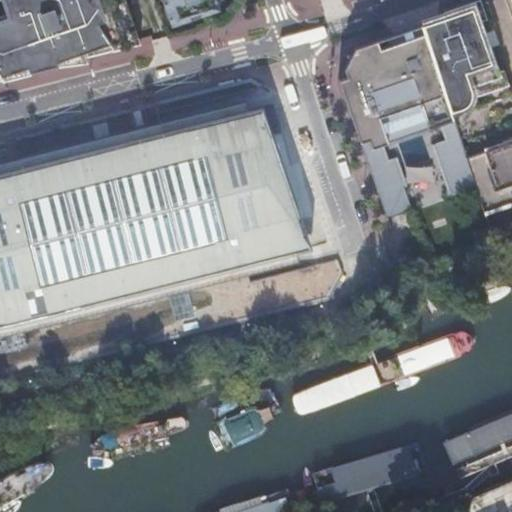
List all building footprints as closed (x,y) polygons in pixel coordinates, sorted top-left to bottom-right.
[(0,0),(0,78),(26,72),(139,43),(123,0),(2,0),(6,11),(8,16),(0,19),(0,0)] [(195,18),(205,14),(219,10),(218,7),(215,0),(162,0),(171,26),(195,18)] [(480,4),(473,6),(478,20),(480,19),(480,21),(485,19),(480,4)] [(448,104),(451,113),(460,110),(506,94),(501,82),(490,47),(489,46),(490,45),(489,43),(488,44),(486,37),(487,37),(486,34),(485,35),(485,33),(480,21),(480,19),(478,20),(473,6),(420,25),(421,29),(430,53),(441,85),(448,104)] [(6,11),(0,13),(0,19),(8,16),(6,11)] [(366,161),(387,218),(411,209),(392,158),(383,161),(377,145),(442,122),(448,139),(434,143),(453,194),(476,186),(466,158),(466,157),(456,129),(451,113),(448,104),(441,85),(430,53),(421,29),(420,25),(352,48),(346,60),(341,70),(344,77),(337,80),(359,142),(366,161)] [(493,30),(485,33),(485,35),(486,34),(487,37),(486,37),(488,44),(489,43),(490,45),(489,46),(490,47),(498,45),(493,30)] [(506,80),(501,82),(506,94),(460,110),(461,114),(511,96),(506,80)] [(244,99),(0,161),(0,170),(11,168),(186,124),(188,132),(194,131),(191,122),(247,109),(244,99)] [(186,124),(11,168),(0,170),(0,324),(8,323),(21,320),(19,312),(25,310),(27,319),(48,314),(222,269),(220,261),(226,259),(228,268),(274,256),(295,251),(310,247),(285,176),(261,105),(247,109),(191,122),(194,131),(188,132),(186,124)] [(511,138),(501,142),(503,146),(511,143),(511,138)] [(466,158),(486,216),(511,206),(511,195),(510,188),(511,187),(511,143),(503,146),(466,158)] [(0,327),(2,334),(12,332),(297,260),(295,251),(274,256),(228,268),(226,259),(220,261),(222,269),(48,314),(27,319),(25,310),(19,312),(21,320),(8,323),(0,324),(0,327)]
